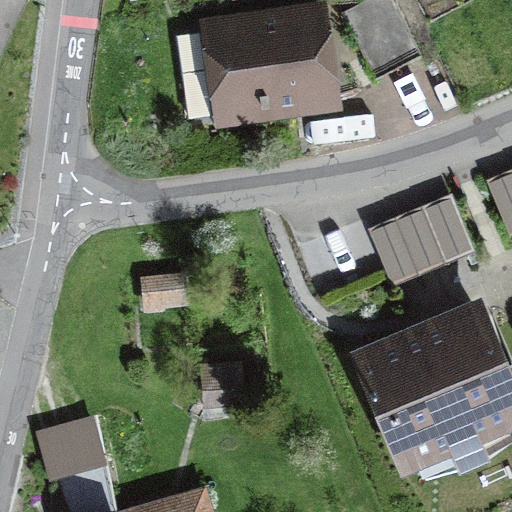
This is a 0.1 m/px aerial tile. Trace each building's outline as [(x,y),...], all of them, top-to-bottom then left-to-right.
[(422,56),(392,0),(365,0),(341,13),(375,80),(422,56)] [(328,99),(316,15),(213,30),(225,115),(328,99)] [(511,178),(491,187),(510,234),(511,232),(511,178)] [(454,203),(373,237),(392,284),(474,249),(454,203)] [(511,414),(511,396),(477,313),(363,361),(405,460),(450,441),(461,467),(484,458),(473,431),(511,414)] [(237,363),(203,367),(207,415),(241,412),(240,398),(245,397),(244,387),(239,388),(237,363)] [(44,423),(66,511),(121,498),(98,409),(44,423)] [(206,511),(201,493),(138,511),(206,511)]
